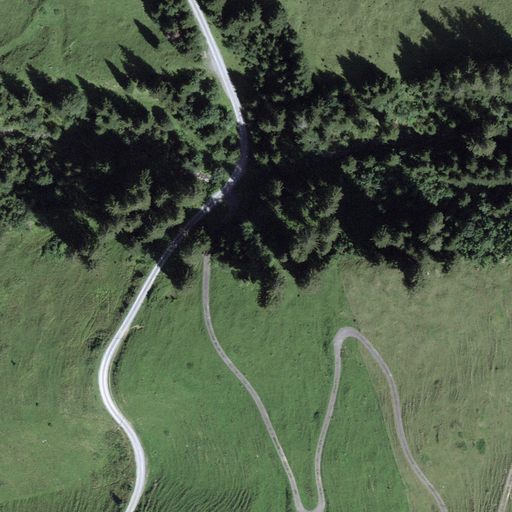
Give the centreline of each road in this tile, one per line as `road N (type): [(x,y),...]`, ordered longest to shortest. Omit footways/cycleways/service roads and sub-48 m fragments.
road 1 (track): [(129,511),(140,456),(106,399),(106,360),(161,262),(236,176),(244,147),(231,92),(189,0)]
road 2 (track): [(318,511),(318,455),(338,340),(346,332),(365,341),(389,374),(405,448),(444,511)]
road 3 (track): [(227,187),(207,262),(208,324),(264,413),(302,511)]
road 4 (track): [(0,51),(42,23),(56,24),(65,77),(181,129),(236,176)]
